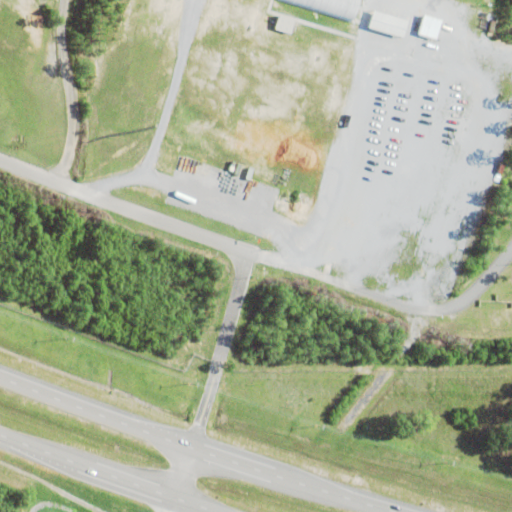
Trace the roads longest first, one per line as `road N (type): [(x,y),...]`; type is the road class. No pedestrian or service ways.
road 1 (trunk): [(388,511),(0,377)]
road 2 (trunk): [(0,435),(217,511)]
